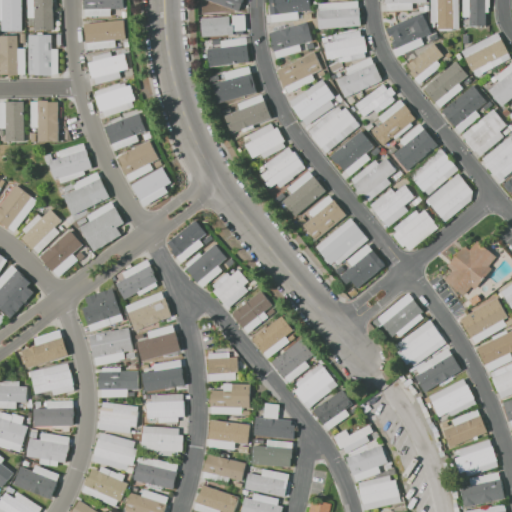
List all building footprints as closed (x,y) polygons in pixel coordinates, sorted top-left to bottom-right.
[(0,0),(22,0),(22,18),(18,18),(18,29),(1,29),(1,18),(0,18),(0,0)] [(35,29),(35,17),(28,17),(28,0),(54,0),(54,5),(57,5),(57,12),(54,12),(54,29),(35,29)] [(123,0),(123,9),(113,9),(113,15),(85,16),(84,0),(123,0)] [(207,0),(242,0),(238,11),(207,0)] [(270,0),(309,0),(310,11),(298,12),(299,20),(272,22),(270,0)] [(318,3),(358,0),(359,7),(360,7),(362,26),(322,29),(322,23),(321,23),(321,18),(319,18),(318,3)] [(426,0),(427,3),(413,3),(413,9),(385,10),(385,0),(426,0)] [(430,0),(459,0),(459,28),(452,28),(452,30),(438,30),(438,21),(431,21),(430,0)] [(469,26),(469,17),(462,17),(462,0),(490,0),(490,7),(488,7),(488,12),(485,12),(486,26),(469,26)] [(387,29),(423,13),(431,33),(425,35),(426,37),(428,36),(429,39),(433,37),(434,40),(398,55),(387,29)] [(201,37),(200,18),(245,15),(246,30),(234,31),(234,34),(201,37)] [(83,23),(124,19),(126,39),(115,40),(116,46),(88,49),(88,43),(85,43),(83,23)] [(272,52),(267,33),(308,22),(313,41),(299,45),(302,53),(277,59),(275,52),(272,52)] [(325,44),(336,42),(334,35),(361,30),(362,37),(365,36),(367,51),(365,52),(366,58),(341,63),(340,57),(328,59),(325,44)] [(460,51),(498,33),(511,58),(483,72),(484,73),(479,76),(478,75),(475,76),(472,71),(471,72),(460,51)] [(53,35),(53,49),(59,49),(59,74),(29,74),(29,35),(53,35)] [(26,74),(0,74),(0,36),(19,36),(19,48),(26,48),(26,74)] [(210,67),(208,50),(222,48),(221,40),(247,37),(250,62),(210,67)] [(419,84),(406,68),(434,44),(443,55),(437,59),(442,65),(419,84)] [(88,63),(93,62),(91,56),(111,51),(112,57),(124,54),(128,69),(120,71),(121,78),(96,85),(94,77),(91,78),(88,63)] [(277,70),(315,52),(322,68),(313,73),(316,79),(288,92),(277,70)] [(345,97),(337,79),(349,74),(346,69),(372,57),(382,80),(345,97)] [(439,108),(424,89),(457,61),(469,75),(459,83),(463,88),(439,108)] [(511,98),(502,107),(489,91),(500,82),(496,76),(511,62),(511,98)] [(218,103),(213,83),(227,79),(225,72),(250,65),(257,93),(218,103)] [(464,81),(469,77),(472,81),(467,85),(464,81)] [(290,102),(323,80),(335,97),(330,100),(334,107),(307,126),(290,102)] [(131,85),(136,100),(132,101),(134,108),(105,117),(103,111),(100,111),(95,96),(97,96),(95,90),(120,82),(121,85),(125,83),(126,87),(131,85)] [(365,117),(356,105),(383,84),(387,90),(391,87),(396,93),(392,96),(395,100),(377,113),(374,110),(365,117)] [(461,132),(442,110),(474,84),(487,101),(475,111),(480,116),(461,132)] [(339,94),(344,100),(340,103),(336,97),(339,94)] [(232,134),(225,116),(241,110),(239,105),(263,95),(272,118),(254,125),(255,128),(242,133),(241,131),(232,134)] [(39,140),(39,128),(31,128),(31,100),(49,100),(49,103),(59,103),(59,140),(39,140)] [(416,119),(411,122),(413,125),(395,140),(393,137),(383,145),(372,132),(384,123),(379,117),(400,100),(416,119)] [(485,111),(483,108),(490,101),(493,105),(485,111)] [(0,103),(5,103),(5,102),(25,102),(25,141),(6,141),(6,128),(0,128),(0,103)] [(328,152),(309,130),(339,106),(343,111),(346,108),(361,125),(328,152)] [(493,109),(507,126),(500,131),(504,136),(480,156),(462,135),(493,109)] [(503,113),(507,109),(511,113),(506,117),(503,113)] [(105,126),(140,112),(147,131),(137,135),(140,141),(114,150),(105,126)] [(285,141),(283,142),(285,147),(263,158),(260,154),(253,157),(246,144),(252,141),(249,134),(271,122),(275,129),(278,127),(285,141)] [(366,128),(371,123),(374,127),(369,131),(366,128)] [(407,171),(393,154),(404,145),(400,139),(420,123),(438,145),(407,171)] [(329,157),(362,130),(374,146),(366,153),(371,158),(350,175),(346,169),(342,173),(329,157)] [(143,135),(149,132),(151,137),(145,140),(143,135)] [(482,159),(511,133),(511,171),(500,181),(482,159)] [(149,140),(159,158),(150,162),(153,169),(131,181),(118,156),(149,140)] [(84,141),(93,167),(84,171),(85,175),(62,184),(60,179),(57,180),(50,162),(61,158),(59,150),(84,141)] [(306,168),(279,188),(277,184),(270,188),(261,176),(270,169),(266,164),(290,146),(306,168)] [(382,151),(375,156),(371,152),(378,146),(382,151)] [(459,169),(428,194),(425,190),(423,192),(413,180),(415,178),(410,172),(441,147),(459,169)] [(45,155),(51,153),(53,159),(47,161),(45,155)] [(354,184),(355,183),(352,179),(376,160),(379,164),(387,158),(397,170),(387,178),(391,183),(370,201),(365,196),(364,197),(354,184)] [(156,168),(154,163),(160,160),(163,164),(156,168)] [(327,190),(295,216),(283,202),(293,193),(287,187),(309,169),(327,190)] [(62,197),(77,190),(73,183),(97,171),(110,197),(71,216),(62,197)] [(393,176),(400,171),(403,175),(395,180),(393,176)] [(139,189),(140,188),(137,183),(157,172),(160,177),(163,176),(171,190),(168,191),(170,195),(152,205),(150,201),(146,203),(139,189)] [(445,223),(426,200),(458,174),(472,192),(472,201),(445,223)] [(511,174),(511,194),(502,182),(511,174)] [(67,192),(64,188),(72,183),(74,188),(67,192)] [(406,184),(415,196),(404,205),(408,210),(389,226),(371,204),(391,187),(395,192),(406,184)] [(0,221),(0,206),(17,185),(38,201),(14,232),(0,221)] [(276,197),(283,192),(286,196),(280,201),(276,197)] [(346,214),(316,240),(299,221),(303,217),(307,222),(312,217),(309,213),(330,195),(346,214)] [(412,203),(419,196),(422,200),(415,207),(412,203)] [(112,201),(125,222),(117,227),(122,235),(94,251),(80,228),(90,222),(87,216),(112,201)] [(393,236),(397,232),(394,227),(416,209),(419,214),(424,210),(439,228),(411,251),(406,245),(403,248),(393,236)] [(21,239),(27,233),(23,229),(38,214),(42,218),(51,210),(62,221),(56,228),(60,233),(39,253),(34,248),(32,250),(21,239)] [(77,222),(86,217),(88,221),(79,226),(77,222)] [(351,218),(369,240),(338,265),(335,261),(331,265),(329,262),(328,264),(324,259),(326,258),(316,246),(351,218)] [(183,261),(170,245),(172,244),(169,239),(184,227),(188,232),(192,229),(193,231),(199,227),(205,235),(195,243),(199,249),(183,261)] [(71,230),(84,244),(73,254),(79,259),(59,277),(54,271),(53,272),(40,257),(71,230)] [(477,240),(497,256),(489,266),(491,267),(474,288),(472,287),(465,296),(445,280),(452,271),(448,267),(465,246),(469,250),(477,240)] [(203,289),(186,268),(188,267),(186,263),(199,252),(202,256),(216,244),(228,258),(220,265),(225,271),(203,289)] [(369,244),(387,266),(364,284),(361,281),(351,289),(340,275),(342,272),(339,268),(369,244)] [(81,261),(76,256),(80,252),(85,257),(81,261)] [(0,253),(5,257),(5,258),(8,260),(0,272),(0,253)] [(116,283),(125,278),(122,273),(147,259),(159,281),(156,282),(157,285),(137,296),(136,293),(124,299),(116,283)] [(226,264),(232,259),(235,263),(229,268),(226,264)] [(0,308),(0,276),(12,263),(31,282),(27,286),(34,293),(10,318),(0,308)] [(227,307),(213,291),(216,288),(213,284),(227,272),(230,276),(239,269),(249,282),(244,286),(248,290),(227,307)] [(511,308),(501,291),(511,283),(511,308)] [(88,326),(82,308),(89,306),(86,297),(113,288),(124,320),(91,331),(89,325),(88,326)] [(248,332),(233,313),(262,290),(273,305),(264,312),(268,317),(248,332)] [(125,306),(163,291),(172,316),(135,330),(125,306)] [(409,293),(427,316),(401,335),(398,331),(392,336),(383,324),(378,328),(373,322),(409,293)] [(460,319),(497,298),(508,318),(504,320),(507,326),(474,344),(460,319)] [(267,313),(273,308),(276,312),(270,316),(267,313)] [(267,359),(252,339),(283,316),(294,331),(286,336),(287,337),(292,334),(295,338),(267,359)] [(431,320),(447,343),(414,367),(410,362),(407,365),(397,351),(402,348),(398,342),(431,320)] [(143,362),(137,341),(149,338),(147,331),(175,323),(183,352),(177,353),(178,356),(168,357),(168,356),(166,357),(165,356),(143,362)] [(96,366),(90,335),(129,327),(134,351),(124,353),(125,359),(119,360),(119,361),(96,366)] [(69,355),(28,368),(22,349),(36,345),(34,339),(60,330),(69,355)] [(476,348),(493,340),(492,337),(506,330),(508,333),(511,330),(511,352),(511,353),(511,354),(511,358),(487,371),(476,348)] [(271,362),(301,339),(313,355),(306,361),(310,365),(288,383),(271,362)] [(424,392),(416,377),(420,375),(416,369),(448,349),(461,369),(452,375),(455,379),(441,387),(438,383),(424,392)] [(209,354),(228,353),(228,357),(237,357),(238,373),(236,373),(236,375),(238,375),(238,380),(210,381),(209,354)] [(145,387),(142,371),(150,370),(149,363),(182,359),(185,386),(159,389),(159,385),(145,387)] [(30,372),(68,363),(75,390),(53,396),(52,390),(35,394),(30,372)] [(308,408),(294,391),(298,387),(296,384),(321,364),(338,384),(308,408)] [(511,393),(502,398),(499,392),(496,393),(491,380),(494,378),(491,373),(511,364),(511,393)] [(99,389),(99,371),(103,371),(103,369),(121,369),(121,371),(139,371),(139,389),(128,389),(128,397),(102,397),(102,389),(99,389)] [(404,383),(410,378),(413,382),(406,387),(404,383)] [(0,379),(20,381),(20,386),(27,386),(26,403),(17,402),(17,408),(0,407),(0,379)] [(429,396),(463,379),(466,384),(467,383),(474,398),(473,399),(476,404),(451,416),(449,411),(439,416),(429,396)] [(251,408),(242,407),(242,414),(211,413),(211,390),(223,390),(223,382),(251,383),(251,408)] [(327,430),(313,410),(343,389),(354,404),(346,409),(350,414),(327,430)] [(148,417),(147,402),(152,402),(152,395),(183,394),(183,401),(185,401),(185,416),(179,416),(179,422),(159,423),(158,417),(148,417)] [(511,398),(502,402),(511,428),(511,427),(511,398)] [(74,400),(75,426),(35,426),(34,409),(48,408),(48,401),(74,400)] [(99,430),(103,401),(139,406),(136,427),(131,426),(130,434),(99,430)] [(294,439),(254,435),(255,417),(263,418),(265,404),(280,405),(279,419),(296,421),(294,439)] [(351,410),(357,405),(359,410),(354,414),(351,410)] [(450,447),(443,430),(455,425),(453,420),(478,409),(487,432),(450,447)] [(0,411),(4,413),(4,412),(14,415),(14,413),(25,417),(22,425),(28,426),(19,452),(11,449),(10,450),(0,446),(0,411)] [(212,419),(250,424),(247,444),(236,443),(235,451),(208,448),(212,419)] [(440,424),(447,421),(450,426),(443,429),(440,424)] [(340,449),(333,437),(337,435),(336,434),(346,429),(349,436),(370,424),(374,431),(368,435),(370,439),(346,453),(343,448),(340,449)] [(143,425),(180,428),(180,435),(184,435),(183,452),(178,452),(178,456),(156,455),(156,450),(141,449),(143,425)] [(94,461),(95,455),(94,454),(98,438),(100,438),(102,432),(135,442),(133,448),(138,449),(133,467),(127,465),(126,470),(94,461)] [(26,456),(30,437),(41,439),(42,433),(70,438),(66,463),(59,462),(58,466),(40,463),(40,458),(26,456)] [(468,476),(466,471),(461,473),(455,458),(461,456),(459,450),(489,439),(498,466),(468,476)] [(252,464),(254,446),(266,447),(267,440),(292,443),(292,447),(294,447),(293,459),(291,459),(290,467),(252,464)] [(356,482),(347,458),(382,444),(389,462),(378,466),(381,473),(356,482)] [(209,454),(246,462),(242,481),(229,478),(228,484),(203,478),(209,454)] [(0,455),(4,459),(1,462),(14,472),(3,487),(0,484),(0,455)] [(138,455),(178,464),(172,489),(161,486),(160,491),(147,488),(148,483),(135,480),(139,461),(137,461),(138,455)] [(21,466),(33,471),(35,464),(61,475),(51,500),(14,484),(21,466)] [(81,493),(92,468),(99,471),(101,466),(118,473),(125,475),(123,481),(128,484),(121,501),(118,500),(115,507),(81,493)] [(245,488),(249,472),(261,475),(262,469),(290,474),(287,488),(288,488),(286,497),(245,488)] [(464,507),(460,487),(471,485),(469,479),(499,472),(500,478),(502,478),(506,498),(464,507)] [(366,510),(364,507),(362,502),(361,498),(360,494),(360,492),(360,487),(360,483),(390,475),(392,481),(395,480),(401,501),(366,510)] [(203,484),(240,497),(234,511),(224,511),(221,511),(220,511),(201,511),(195,510),(203,484)] [(9,486),(16,490),(13,495),(6,491),(9,486)] [(132,492),(141,495),(143,489),(169,497),(164,511),(132,511),(126,510),(132,492)] [(0,511),(0,501),(6,492),(14,497),(18,492),(42,508),(38,511),(0,511)] [(241,511),(245,497),(253,499),(254,493),(279,499),(278,505),(283,506),(281,511),(241,511)] [(329,511),(308,511),(311,499),(331,504),(329,511)] [(72,511),(80,500),(97,511),(72,511)]
